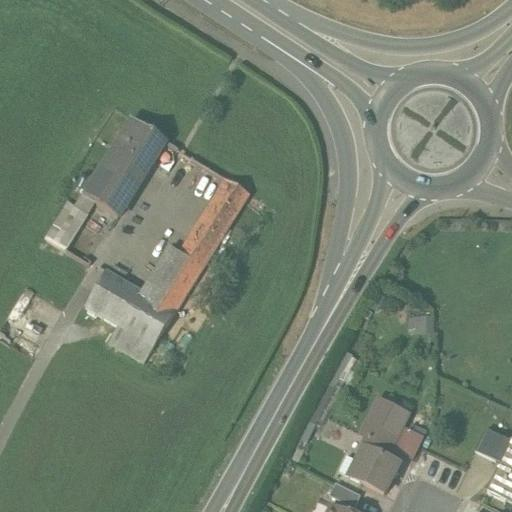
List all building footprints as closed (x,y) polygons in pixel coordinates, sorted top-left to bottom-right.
[(165,144),(131,123),(110,156),(121,163),(144,178),(165,144)] [(144,178),(121,163),(95,206),(118,220),(144,178)] [(225,183),(178,258),(202,273),(249,198),(225,183)] [(87,218),(68,207),(46,243),(66,254),(87,218)] [(202,273),(178,258),(151,302),(175,316),(202,273)] [(151,302),(106,275),(85,310),(126,335),(116,350),(144,366),(153,351),(175,316),(151,302)] [(368,426),(396,439),(406,418),(379,405),(368,426)] [(308,410),(284,460),(294,465),(319,415),(308,410)] [(362,439),(367,441),(368,440),(389,451),(396,439),(368,426),(362,439)] [(495,463),(505,443),(484,433),(474,453),(495,463)] [(389,451),(368,440),(367,441),(355,466),(365,471),(358,484),(383,497),(397,468),(384,461),(389,451)] [(511,445),(505,443),(495,463),(501,466),(487,495),(511,507),(511,445)] [(330,501),(352,511),(355,511),(360,501),(335,488),(330,501)]
